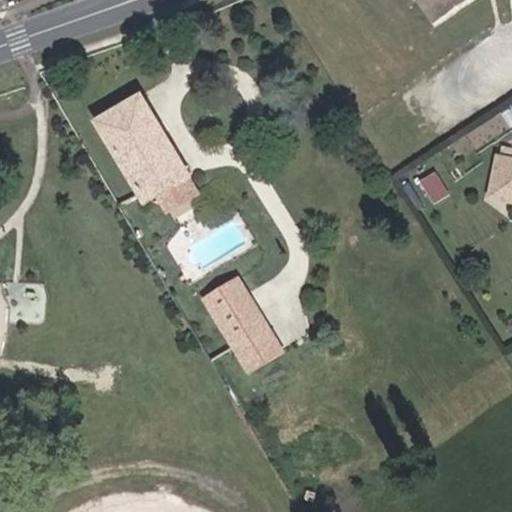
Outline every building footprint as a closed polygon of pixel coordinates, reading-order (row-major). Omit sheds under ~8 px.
[(466,0),(419,0),(434,22),(466,0)] [(190,174),(143,95),(101,121),(147,200),(158,193),(188,175),(190,174)] [(511,157),(499,155),(490,197),(511,201),(511,157)] [(435,204),(450,196),(437,174),(423,182),(435,204)] [(199,193),(188,175),(158,193),(169,211),(199,193)] [(268,326),(240,279),(206,300),(235,346),(268,326)] [(250,372),(283,351),(268,326),(235,346),(250,372)] [(216,511),(190,498),(163,491),(134,489),(106,494),(79,504),(65,511),(216,511)]
